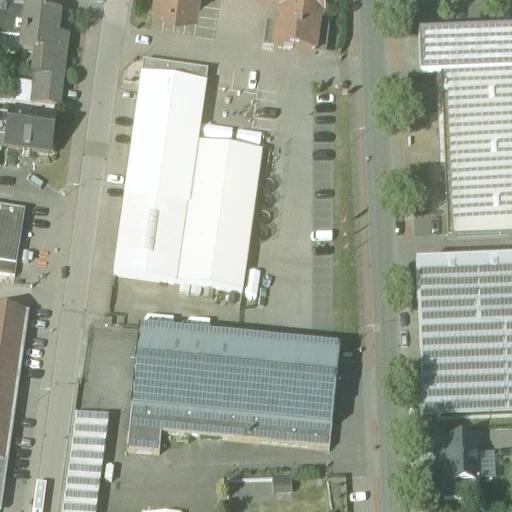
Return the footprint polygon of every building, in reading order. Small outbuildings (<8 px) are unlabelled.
[(325,0),(154,0),(153,10),(195,16),(197,0),(280,0),(273,51),(316,57),(317,43),(324,44),(326,33),(319,32),(323,1),(325,1),(325,0)] [(61,17),(0,9),(0,36),(22,39),(21,53),(20,53),(20,54),(38,56),(37,70),(35,87),(61,90),(62,90),(68,39),(58,38),(60,18),(61,18),(61,17)] [(420,80),(436,79),(439,170),(445,169),(448,242),(511,240),(511,29),(509,30),(509,33),(418,37),(420,80)] [(208,73),(144,64),(114,278),(242,296),(262,155),(198,147),(208,73)] [(35,87),(12,84),(9,104),(32,108),(35,87)] [(61,90),(35,87),(32,108),(58,111),(61,90)] [(56,121),(12,115),(11,121),(0,120),(0,140),(8,142),(7,150),(34,154),(34,158),(48,160),(49,156),(51,156),(56,121)] [(25,214),(0,209),(0,265),(17,268),(25,214)] [(511,269),(416,273),(417,281),(416,282),(418,311),(423,423),(511,418),(511,269)] [(0,480),(6,482),(29,316),(0,311),(0,480)] [(111,323),(95,320),(94,327),(110,329),(111,323)] [(340,351),(140,332),(132,412),(332,431),(340,351)] [(332,431),(132,412),(129,438),(128,438),(127,445),(128,445),(128,454),(160,457),(162,436),(330,452),(332,431)] [(511,433),(493,434),(494,449),(511,448),(511,433)] [(477,443),(446,444),(447,463),(444,463),(444,464),(445,485),(444,485),(444,486),(445,486),(445,502),(478,501),(477,484),(479,484),(479,483),(477,483),(476,459),(478,458),(478,457),(477,457),(477,443)] [(257,501),(258,483),(230,482),(230,501),(257,501)]
